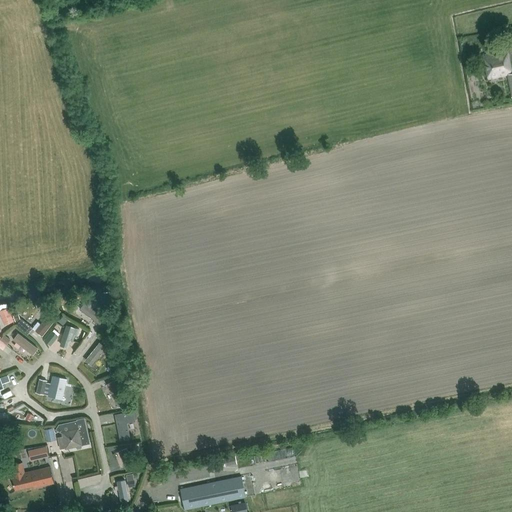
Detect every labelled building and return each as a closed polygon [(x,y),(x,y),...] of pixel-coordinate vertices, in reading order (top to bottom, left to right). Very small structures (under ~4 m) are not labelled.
[(511,72),(507,49),(483,54),(488,78),(508,74),(511,96),(511,72)] [(109,291),(87,295),(89,306),(91,307),(100,306),(100,309),(111,308),(110,304),(111,304),(110,293),(109,291)] [(79,309),(88,315),(99,324),(104,317),(84,302),(79,309)] [(9,323),(14,321),(8,307),(3,309),(9,323)] [(33,328),(35,330),(42,336),(58,316),(51,310),(45,319),(44,319),(40,324),(38,322),(33,328)] [(63,315),(58,321),(63,325),(68,318),(63,315)] [(21,319),(16,325),(28,334),(33,328),(21,319)] [(68,348),(70,340),(74,341),(76,335),(78,335),(80,329),(74,327),(67,324),(63,337),(62,339),(60,345),(68,348)] [(44,340),(51,345),(58,336),(52,331),(44,340)] [(18,332),(14,337),(13,339),(33,355),(38,348),(18,332)] [(10,339),(6,336),(4,334),(0,339),(0,340),(6,345),(10,339)] [(99,342),(90,353),(85,360),(91,366),(106,347),(99,342)] [(107,370),(110,371),(117,372),(118,364),(108,362),(107,370)] [(124,373),(116,377),(120,384),(128,380),(124,373)] [(62,399),(67,379),(52,376),(48,395),(62,399)] [(43,394),(46,380),(39,379),(36,392),(43,394)] [(106,383),(114,398),(118,406),(125,402),(113,380),(106,383)] [(128,422),(136,420),(134,410),(115,414),(121,439),(131,437),(128,422)] [(58,424),(55,429),(61,433),(65,449),(90,443),(84,417),(76,419),(77,420),(58,424)] [(53,427),(44,429),(46,441),(53,439),(51,432),(54,431),(53,427)] [(129,445),(130,450),(130,451),(138,450),(137,443),(129,445)] [(36,449),(38,458),(48,456),(46,446),(36,449)] [(118,451),(122,460),(126,470),(134,467),(126,447),(118,451)] [(30,460),(38,458),(36,449),(28,450),(30,460)] [(74,456),(69,457),(73,471),(78,470),(74,456)] [(236,463),(234,456),(223,458),(219,459),(220,465),(224,464),(224,465),(236,463)] [(22,462),(10,465),(13,477),(12,478),(15,489),(33,485),(34,488),(40,486),(54,483),(50,466),(36,470),(28,471),(24,472),(22,462)] [(102,472),(79,478),(82,488),(104,481),(102,472)] [(184,509),(245,497),(241,476),(180,489),(184,509)] [(124,480),(117,481),(117,482),(119,493),(120,502),(128,500),(128,499),(124,480)] [(236,504),(237,511),(247,511),(245,502),(236,504)]
